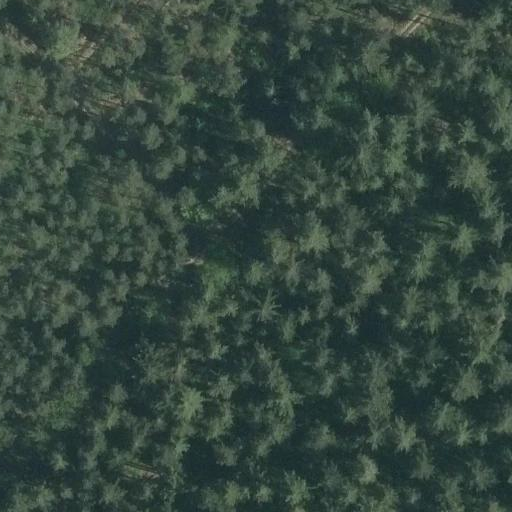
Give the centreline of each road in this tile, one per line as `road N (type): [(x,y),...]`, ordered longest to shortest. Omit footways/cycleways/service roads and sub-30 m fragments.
road 1 (track): [(433,0),(0,456)]
road 2 (track): [(209,239),(0,26)]
